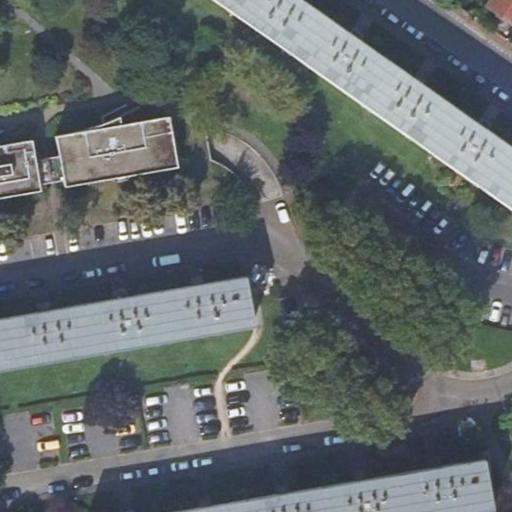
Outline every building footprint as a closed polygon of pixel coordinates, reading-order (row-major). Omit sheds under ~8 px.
[(212,0),(511,210),(511,148),(299,0),(212,0)] [(511,0),(487,0),(485,4),(511,24),(511,0)] [(57,153),(61,178),(63,186),(176,167),(168,117),(136,122),(131,111),(110,121),(90,128),(75,132),(54,135),(57,153)] [(0,196),(38,190),(37,182),(32,157),(29,140),(0,144),(0,196)] [(37,182),(61,178),(57,153),(32,157),(37,182)] [(0,368),(252,326),(243,277),(202,284),(201,277),(190,280),(191,286),(125,297),(124,290),(114,292),(115,299),(49,310),(48,303),(37,305),(38,312),(0,318),(0,368)] [(482,458),(168,511),(463,511),(491,507),(482,458)]
